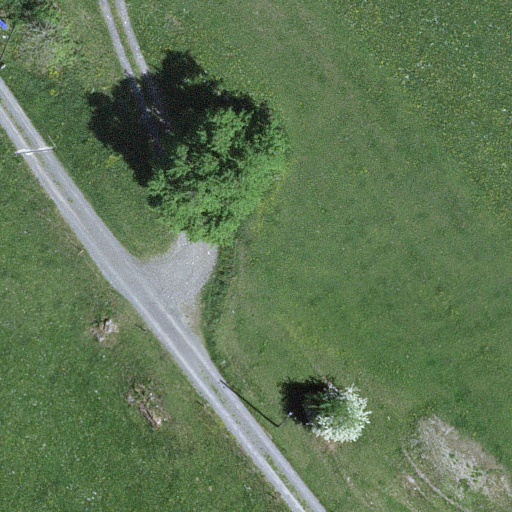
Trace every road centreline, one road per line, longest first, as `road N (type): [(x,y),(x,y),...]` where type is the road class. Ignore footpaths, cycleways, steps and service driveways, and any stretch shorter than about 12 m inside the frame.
road 1 (track): [(0,95),(104,249),(310,511)]
road 2 (track): [(145,301),(179,274),(196,245),(194,195),(138,73),(115,0)]
